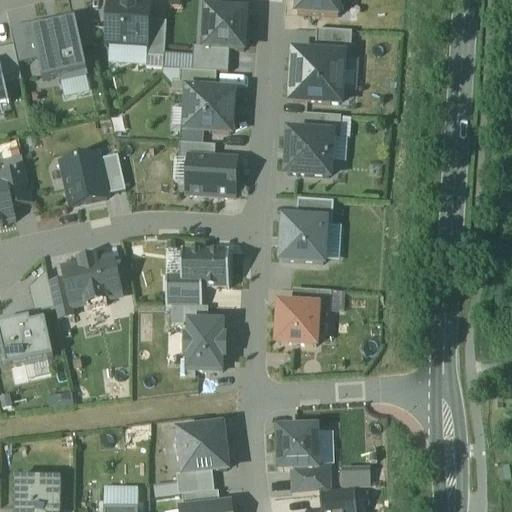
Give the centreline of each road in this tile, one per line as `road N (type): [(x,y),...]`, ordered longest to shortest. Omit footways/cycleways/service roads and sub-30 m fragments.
road 1 (tertiary): [(441,394),(464,0)]
road 2 (residential): [(256,234),(134,226),(0,256)]
road 3 (residential): [(273,0),(256,234)]
road 4 (residential): [(249,404),(441,394)]
road 5 (residential): [(256,234),(249,404)]
